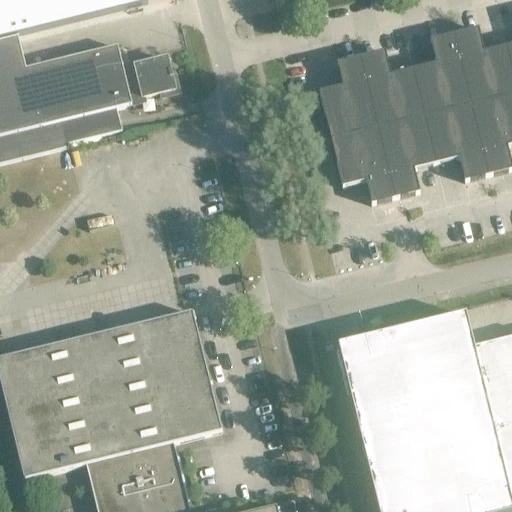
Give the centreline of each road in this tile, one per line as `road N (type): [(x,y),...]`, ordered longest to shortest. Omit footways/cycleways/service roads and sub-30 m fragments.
road 1 (residential): [(288,309),(230,131),(201,0)]
road 2 (unknown): [(453,0),(215,63)]
road 3 (unclassified): [(288,309),(310,312),(511,268)]
